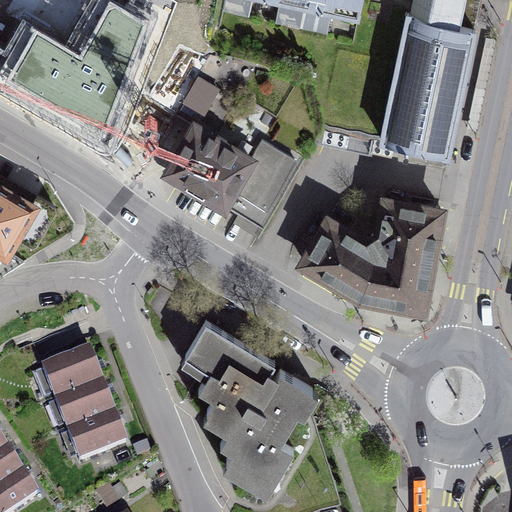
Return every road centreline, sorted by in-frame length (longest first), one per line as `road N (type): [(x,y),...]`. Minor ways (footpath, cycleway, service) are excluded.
road 1 (tertiary): [(152,226),(409,380)]
road 2 (primary): [(461,348),(511,89)]
road 3 (residential): [(112,282),(198,511)]
road 4 (tertiary): [(0,124),(152,226)]
